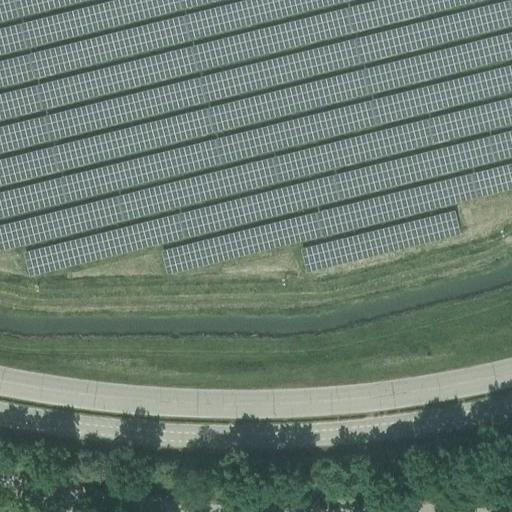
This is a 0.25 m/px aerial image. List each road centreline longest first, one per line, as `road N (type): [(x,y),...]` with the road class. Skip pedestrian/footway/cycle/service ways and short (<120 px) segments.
road 1 (tertiary): [(0,383),(94,403),(323,407),(511,373)]
road 2 (unclassified): [(0,415),(86,433),(207,440),(352,434),(511,409)]
road 3 (unclassified): [(219,511),(0,480)]
